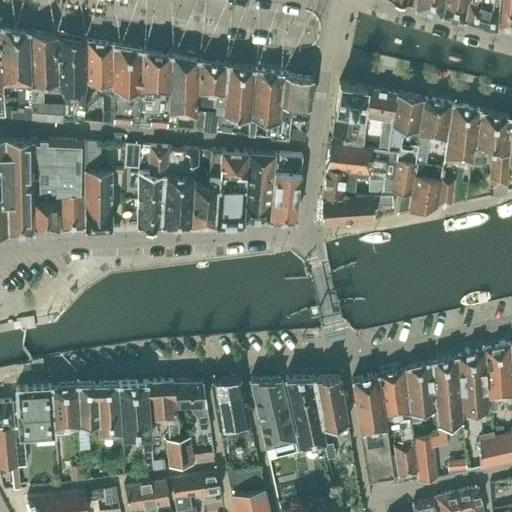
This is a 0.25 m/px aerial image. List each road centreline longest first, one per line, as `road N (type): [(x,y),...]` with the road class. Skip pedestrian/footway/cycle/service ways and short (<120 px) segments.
road 1 (residential): [(2,378),(72,363),(337,351)]
road 2 (unclassified): [(0,246),(308,233)]
road 3 (residential): [(308,233),(511,194)]
road 4 (residential): [(511,105),(327,62)]
road 5 (unclassified): [(337,351),(511,318)]
road 6 (unclassified): [(342,0),(511,44)]
road 7 (unclassified): [(157,33),(327,62)]
road 8 (unclassified): [(308,233),(327,62)]
road 9 (unclassified): [(0,4),(157,33)]
road 10 (residential): [(366,500),(337,351)]
road 11 (residential): [(366,500),(511,467)]
road 12 (unclassified): [(337,351),(308,233)]
